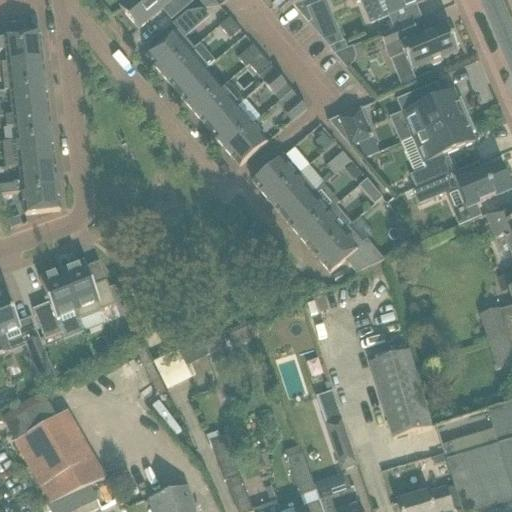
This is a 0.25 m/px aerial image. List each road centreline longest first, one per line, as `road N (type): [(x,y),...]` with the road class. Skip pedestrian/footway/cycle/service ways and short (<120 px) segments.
road 1 (residential): [(60,19),(88,32),(290,263)]
road 2 (residential): [(0,254),(64,232),(83,200),(60,19)]
road 3 (unknown): [(212,511),(133,382)]
